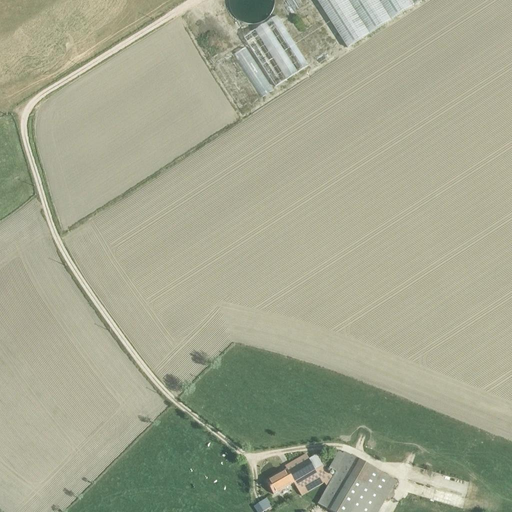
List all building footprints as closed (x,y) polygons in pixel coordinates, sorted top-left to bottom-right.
[(317,0),(348,49),(423,0),(317,0)] [(277,17),(244,38),(275,87),(308,66),(277,17)] [(318,504),(332,511),(378,511),(397,481),(347,453),(344,453),(343,454),(338,451),(329,468),(336,471),(333,477),(324,467),(317,455),(309,459),(306,454),(285,466),(286,470),(266,481),(274,495),(294,483),(302,497),(325,483),(327,488),(318,504)] [(410,485),(407,494),(451,509),(459,484),(435,476),(432,485),(424,483),(422,489),(410,485)] [(254,507),(256,511),(263,511),(265,511),(268,511),(272,509),(271,507),(273,506),(267,498),(254,507)]
